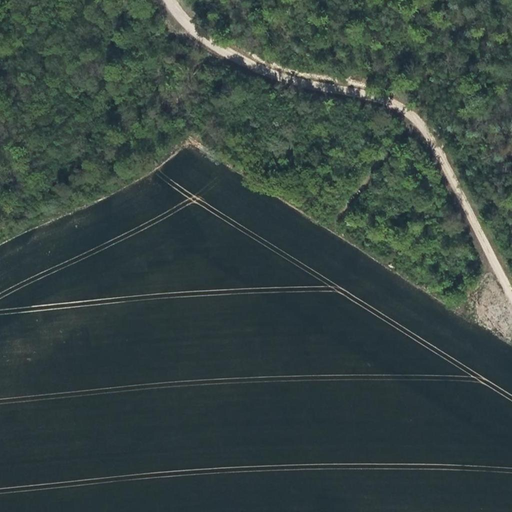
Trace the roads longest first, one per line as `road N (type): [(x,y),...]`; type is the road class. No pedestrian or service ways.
road 1 (track): [(511,298),(437,148),(411,115),(384,98),(250,65),(200,37),(169,0)]
road 2 (track): [(183,20),(138,123),(111,157),(0,225)]
